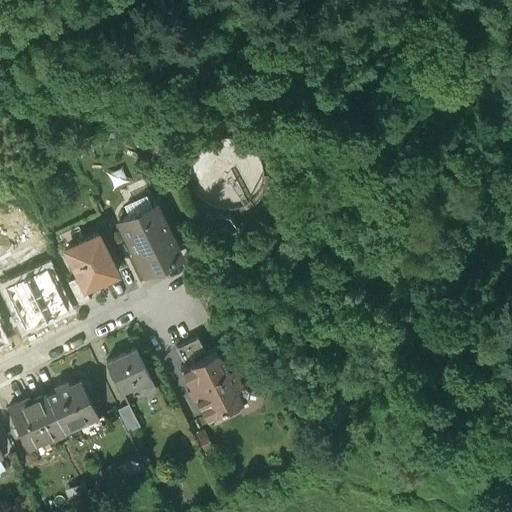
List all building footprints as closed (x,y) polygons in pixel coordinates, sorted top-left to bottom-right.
[(155,205),(119,223),(136,257),(146,252),(154,270),(174,260),(170,251),(176,248),(155,205)] [(97,234),(65,250),(78,277),(84,290),(117,274),(97,234)] [(66,306),(47,270),(8,289),(26,326),(66,306)] [(78,277),(67,283),(79,306),(89,300),(84,290),(78,277)] [(198,336),(175,347),(184,364),(207,353),(198,336)] [(184,364),(180,367),(190,386),(186,388),(191,398),(195,397),(205,417),(235,402),(242,415),(261,405),(264,390),(249,387),(239,377),(239,370),(234,366),(237,364),(227,344),(207,353),(184,364)] [(135,348),(106,362),(120,392),(149,378),(135,348)] [(78,379),(68,384),(66,380),(53,387),(55,390),(44,396),(63,434),(85,424),(89,433),(102,427),(78,379)] [(44,396),(30,403),(28,399),(6,410),(26,449),(45,440),(46,442),(63,434),(44,396)] [(13,452),(0,425),(0,452),(2,457),(13,452)] [(209,448),(203,432),(195,436),(201,451),(209,448)] [(109,469),(94,477),(105,498),(120,491),(109,469)]
